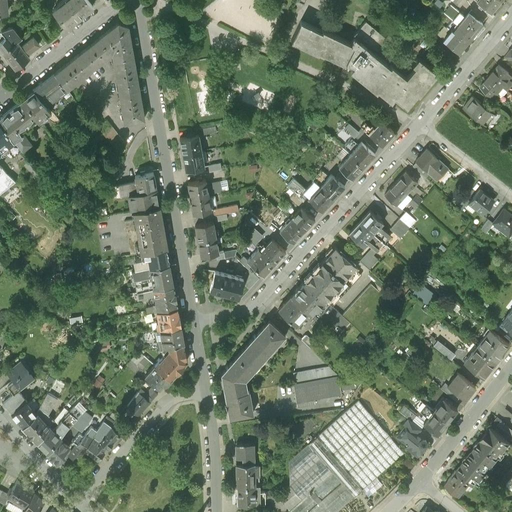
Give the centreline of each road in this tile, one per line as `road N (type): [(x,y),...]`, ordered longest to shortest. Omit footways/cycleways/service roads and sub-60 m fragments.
road 1 (residential): [(192,323),(139,0)]
road 2 (residential): [(192,323),(258,301),(419,124)]
road 3 (residential): [(205,392),(166,402),(76,501)]
road 4 (residential): [(124,0),(0,98)]
road 5 (residential): [(422,482),(511,367)]
road 6 (residential): [(419,124),(511,15)]
road 7 (residential): [(215,511),(205,392)]
